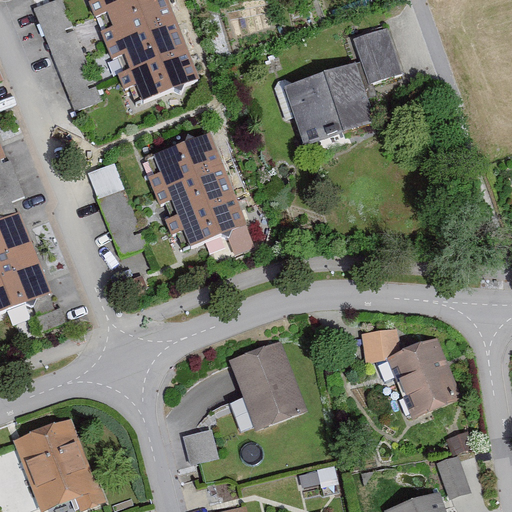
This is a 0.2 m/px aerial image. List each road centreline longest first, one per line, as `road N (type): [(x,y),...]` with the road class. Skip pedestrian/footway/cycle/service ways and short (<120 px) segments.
road 1 (residential): [(126,360),(328,291),(489,305)]
road 2 (residential): [(0,24),(126,360)]
road 3 (residential): [(489,305),(486,337),(511,489)]
road 4 (residential): [(126,360),(167,511)]
road 5 (residential): [(0,409),(126,360)]
